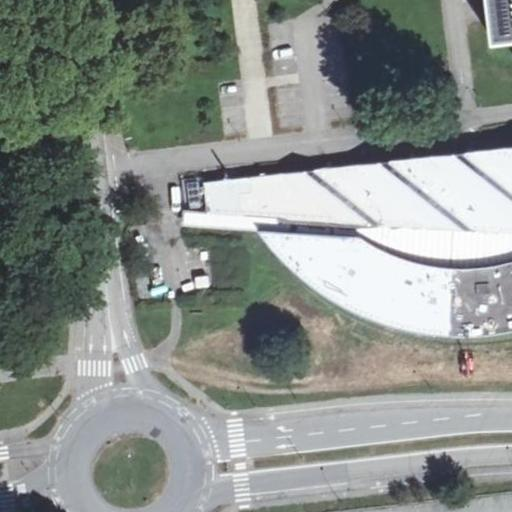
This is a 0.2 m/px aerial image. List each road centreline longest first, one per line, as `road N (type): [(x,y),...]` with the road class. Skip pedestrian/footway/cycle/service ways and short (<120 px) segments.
road 1 (tertiary): [(511,419),(198,441)]
road 2 (tertiary): [(200,484),(511,455)]
road 3 (tertiary): [(106,298),(86,49)]
